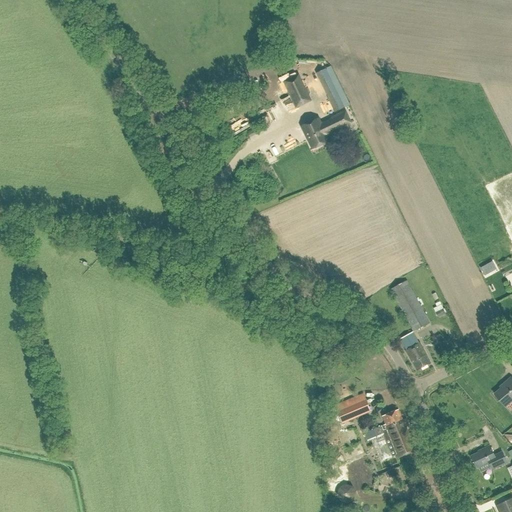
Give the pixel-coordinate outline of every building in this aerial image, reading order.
[(285,81),(298,107),(312,101),(300,74),(285,81)] [(326,135),(351,123),(345,111),(331,118),(332,119),(326,123),(325,122),(321,124),(319,119),(302,127),(313,149),(330,141),(326,135)] [(414,332),(430,323),(407,281),(391,289),(414,332)] [(438,306),(434,308),(438,317),(446,314),(440,301),(436,303),(438,306)] [(417,371),(431,363),(420,343),(419,343),(413,332),(401,339),(407,350),(406,350),(417,371)] [(327,391),(335,383),(326,377),(325,378),(326,385),(326,391),(327,391)] [(511,378),(511,377),(503,384),(504,386),(494,394),(505,407),(511,400),(511,378)] [(402,393),(393,398),(397,404),(406,400),(402,393)] [(366,399),(343,408),(337,411),(342,423),(371,411),(366,399)] [(383,416),(387,426),(385,427),(384,425),(365,433),(368,441),(371,439),(381,462),(396,456),(397,458),(418,449),(411,433),(409,434),(406,427),(409,426),(406,419),(403,420),(399,410),(383,416)] [(490,470),(505,463),(500,453),(492,456),(487,447),(480,450),(480,451),(469,457),(475,469),(477,468),(479,473),(489,468),(490,470)] [(511,511),(511,499),(497,506),(499,511),(511,511)]
